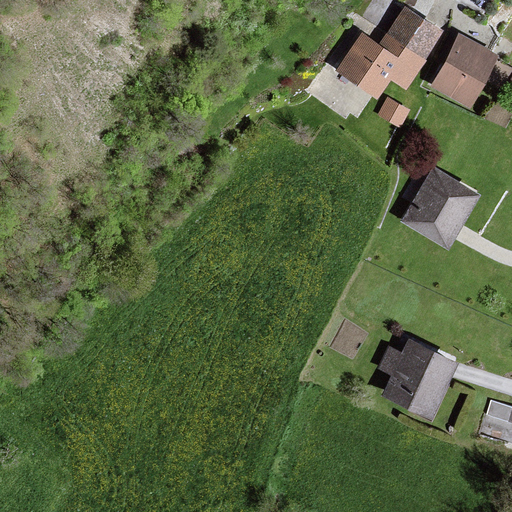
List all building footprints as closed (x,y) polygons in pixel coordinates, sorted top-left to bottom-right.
[(408,9),(382,46),(365,35),(339,72),(380,102),(392,82),(409,92),(447,35),(408,9)] [(462,38),(435,89),(475,112),(501,59),(462,38)] [(379,111),(401,121),(409,103),(388,93),(379,111)] [(435,171),(400,223),(450,253),(484,196),(435,171)] [(460,364),(412,343),(404,357),(390,352),(381,373),(395,381),(387,397),(434,422),(460,364)]
